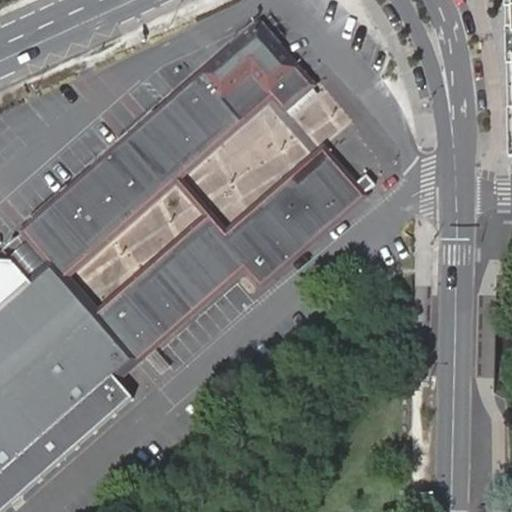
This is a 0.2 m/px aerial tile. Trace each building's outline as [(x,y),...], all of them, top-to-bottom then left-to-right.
[(257,29),(230,54),(263,91),(279,109),(307,84),(257,29)] [(230,54),(223,59),(256,97),(263,91),(230,54)] [(146,128),(179,166),(256,97),(223,59),(146,128)] [(262,261),(241,237),(208,200),(179,166),(146,128),(142,131),(137,135),(170,173),(199,206),(215,224),(245,259),(250,264),(253,268),(262,261)] [(67,264),(170,173),(137,135),(33,226),(67,264)] [(318,169),(241,237),(262,261),(272,272),(356,197),(355,197),(347,186),(326,162),(318,169)] [(359,176),(347,186),(355,197),(368,186),(359,176)] [(245,259),(215,224),(112,315),(142,349),(245,259)] [(82,282),(67,264),(33,226),(29,230),(26,233),(59,271),(130,353),(134,357),(137,354),(142,349),(112,315),(82,282)] [(43,285),(59,271),(26,233),(2,239),(0,245),(0,260),(18,262),(40,288),(43,285)] [(134,357),(130,353),(59,271),(43,285),(40,288),(18,262),(0,260),(0,511),(2,511),(132,398),(112,375),(134,357)] [(272,272),(262,261),(253,268),(263,280),(272,272)]
